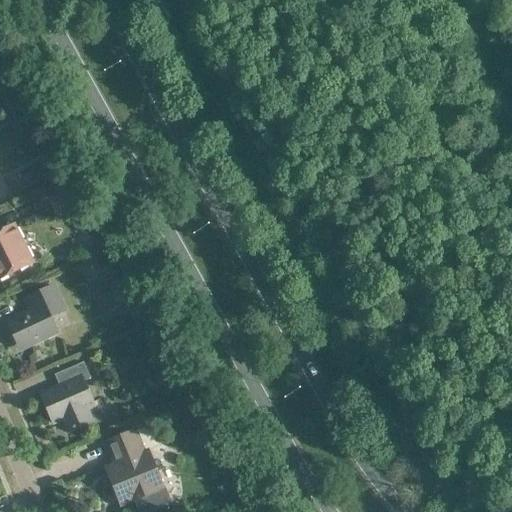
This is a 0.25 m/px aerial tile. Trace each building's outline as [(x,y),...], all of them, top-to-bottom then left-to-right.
[(28,107),(13,116),(22,131),(37,122),(28,107)] [(79,200),(72,186),(49,198),(55,211),(79,200)] [(0,278),(34,261),(16,224),(0,232),(0,278)] [(114,261),(111,266),(113,271),(117,274),(123,272),(125,268),(124,262),(119,259),(114,261)] [(50,288),(22,301),(27,312),(6,322),(19,350),(56,333),(49,318),(61,312),(50,288)] [(144,307),(133,311),(137,321),(148,317),(144,307)] [(161,327),(148,333),(155,348),(168,342),(161,327)] [(83,363),(61,373),(66,384),(43,394),(55,422),(62,419),(68,432),(88,424),(82,410),(93,406),(82,382),(90,379),(83,363)] [(180,405),(170,409),(174,418),(184,413),(180,405)] [(133,431),(105,443),(114,465),(105,469),(120,506),(134,500),(139,511),(159,511),(166,509),(164,505),(168,504),(162,489),(147,452),(143,453),(133,431)]
